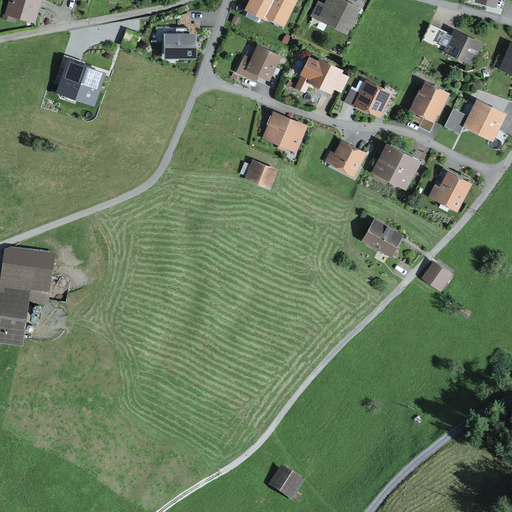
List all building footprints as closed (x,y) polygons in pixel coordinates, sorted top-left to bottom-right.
[(12,0),(9,11),(33,18),(38,0),(12,0)] [(252,0),(250,5),(266,13),(273,0),(252,0)] [(273,0),(266,13),(283,21),(293,0),(273,0)] [(347,23),(350,18),(353,16),(358,6),(348,1),(347,3),(340,0),(329,0),(326,6),(319,2),(313,16),(321,20),(322,17),(346,30),(349,24),(347,23)] [(454,33),(453,34),(429,23),(421,39),(445,51),(446,49),(471,61),(479,45),(480,45),(454,32),(454,33)] [(122,46),(136,50),(141,32),(127,28),(122,46)] [(166,36),(166,56),(194,56),(194,36),(189,36),(189,28),(176,28),(176,36),(166,36)] [(259,48),(249,67),(269,77),(278,57),(259,48)] [(311,80),(330,90),(340,71),(320,61),(319,64),(310,59),(296,87),(305,92),(311,80)] [(102,71),(70,61),(61,90),(93,101),(102,71)] [(416,110),(433,119),(446,93),(426,83),(418,101),(420,102),(416,110)] [(367,111),(368,108),(378,113),(388,94),(368,84),(356,106),(367,111)] [(491,137),(502,114),(478,102),(467,125),(491,137)] [(414,114),(411,119),(421,124),(423,119),(414,114)] [(458,132),(463,122),(451,116),(446,125),(458,132)] [(286,146),(287,144),(295,148),(303,128),(277,117),(275,120),(273,119),(266,136),(281,142),(280,143),(286,146)] [(353,172),(363,154),(342,143),(333,162),(353,172)] [(404,184),(408,176),(412,178),(421,160),(411,154),(409,158),(389,148),(377,171),(404,184)] [(266,184),(268,178),(272,180),(275,171),(253,162),(247,176),(266,184)] [(440,192),(437,198),(456,207),(468,184),(441,171),(432,188),(440,192)] [(374,223),(365,238),(389,252),(399,233),(384,225),(382,228),(374,223)] [(0,339),(19,342),(26,297),(44,299),(50,255),(10,249),(3,292),(0,292),(0,339)] [(434,264),(426,276),(442,287),(450,275),(434,264)] [(32,309),(35,313),(39,313),(41,310),(40,306),(37,304),(33,306),(32,309)] [(281,468),(271,483),(292,497),(302,482),(281,468)]
